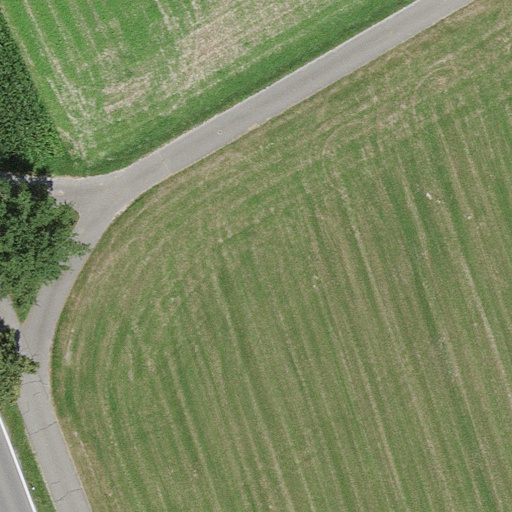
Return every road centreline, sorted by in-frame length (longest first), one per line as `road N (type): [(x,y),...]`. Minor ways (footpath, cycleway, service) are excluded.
road 1 (track): [(0,180),(93,201),(442,0)]
road 2 (track): [(25,388),(93,201)]
road 3 (track): [(0,327),(71,511)]
